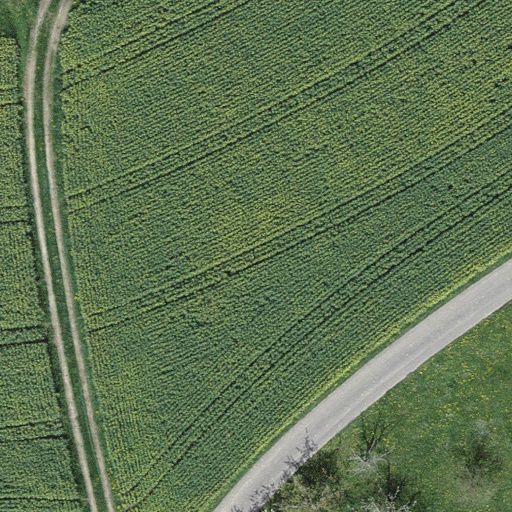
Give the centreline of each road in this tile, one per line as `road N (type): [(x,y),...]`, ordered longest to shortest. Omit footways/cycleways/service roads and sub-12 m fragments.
road 1 (track): [(57,0),(29,92),(109,511)]
road 2 (unclassified): [(511,291),(389,377),(248,511)]
